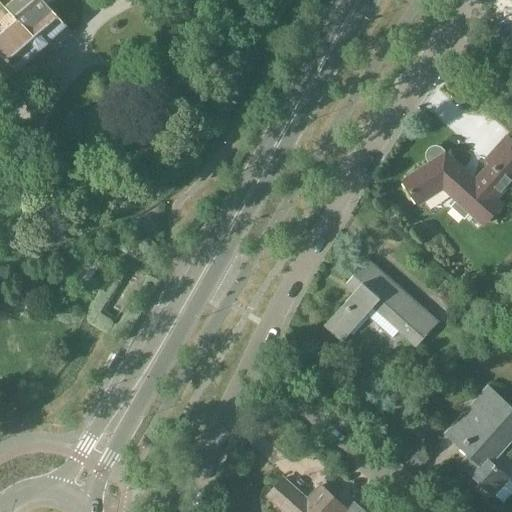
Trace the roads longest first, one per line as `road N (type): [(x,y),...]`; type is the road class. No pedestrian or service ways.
road 1 (tertiary): [(71,495),(195,270),(360,0)]
road 2 (residential): [(252,366),(448,43)]
road 3 (residential): [(393,492),(252,366)]
road 4 (residential): [(185,511),(252,366)]
